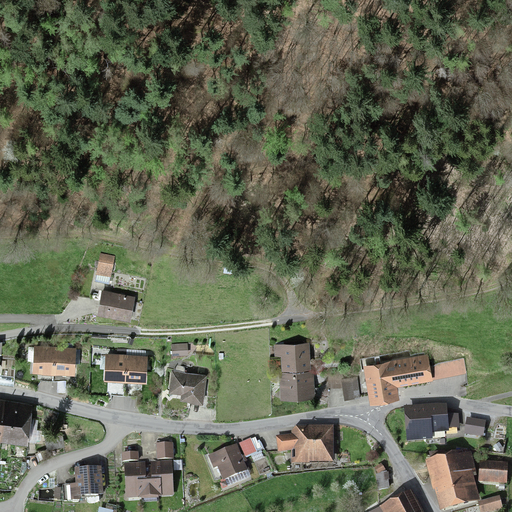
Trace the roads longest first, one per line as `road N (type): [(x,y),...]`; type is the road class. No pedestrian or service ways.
road 1 (track): [(511,278),(345,317),(150,334)]
road 2 (track): [(296,321),(283,276),(252,260),(89,241),(0,242)]
road 3 (unclassified): [(122,420),(244,428),(370,411)]
road 4 (residential): [(122,420),(101,448),(54,462),(14,511)]
road 5 (unclassified): [(370,411),(431,400),(511,412)]
road 6 (unclassified): [(0,394),(122,420)]
road 7 (unclassified): [(370,411),(434,511)]
